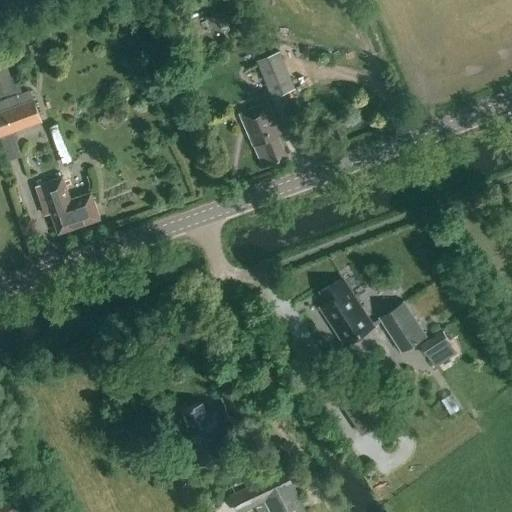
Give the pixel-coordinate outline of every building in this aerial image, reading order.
[(0,45),(0,96),(22,90),(17,73),(11,75),(3,45),(0,45)] [(272,97),(295,89),(279,52),(257,61),(272,97)] [(0,136),(42,123),(30,90),(0,100),(0,136)] [(283,122),(297,117),(287,92),(273,99),(283,122)] [(263,167),(286,156),(277,135),(281,134),(266,101),(239,113),(253,146),(254,146),(263,167)] [(20,136),(9,139),(14,155),(25,152),(20,136)] [(59,234),(100,219),(92,197),(72,204),(62,177),(36,187),(46,215),(51,213),(59,234)] [(328,304),(321,309),(345,347),(375,329),(343,280),(321,293),(328,304)] [(426,336),(403,302),(380,317),(402,351),(426,336)] [(435,366),(456,354),(443,332),(422,344),(435,366)] [(357,380),(339,393),(367,432),(385,420),(357,380)] [(191,432),(187,434),(200,467),(227,456),(222,441),(227,439),(223,428),(233,425),(225,403),(206,410),(203,402),(183,410),(191,432)] [(0,434),(0,453),(8,468),(24,459),(8,430),(0,434)] [(231,495),(239,511),(242,511),(264,501),(269,511),(306,511),(285,468),(231,495)] [(0,511),(27,511),(30,511),(19,491),(15,493),(13,490),(0,497),(0,511)]
